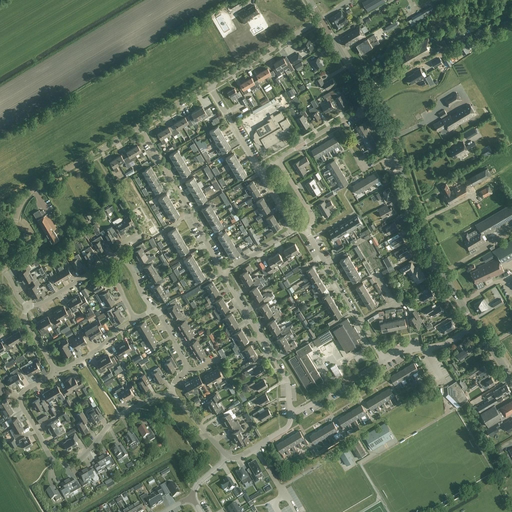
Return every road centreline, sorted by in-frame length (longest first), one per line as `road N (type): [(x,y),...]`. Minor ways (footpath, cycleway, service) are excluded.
road 1 (residential): [(169,389),(119,415),(87,453),(66,464),(48,454),(20,401),(26,388),(55,373)]
road 2 (tertiary): [(475,326),(431,253),(371,104)]
road 3 (residential): [(0,266),(25,196),(140,126)]
road 4 (residential): [(221,272),(140,126)]
road 5 (residential): [(291,415),(287,381),(221,272)]
road 6 (residential): [(383,360),(306,231)]
road 7 (residential): [(210,86),(320,20)]
